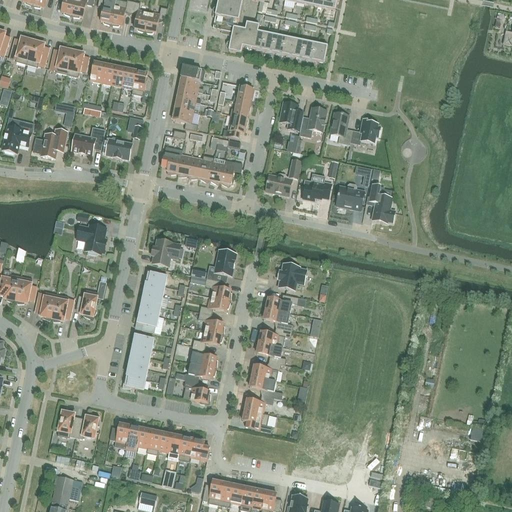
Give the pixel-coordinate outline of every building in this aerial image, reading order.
[(33,9),(35,0),(23,0),(23,4),(26,6),(31,8),(33,9)] [(35,0),(33,9),(35,9),(40,10),(44,10),(47,0),(35,0)] [(60,0),(65,1),(62,14),(65,16),(70,19),(72,19),(76,0),(60,0)] [(76,0),(72,19),(74,19),(79,20),(83,20),(86,7),(92,8),(94,0),(76,0)] [(111,28),(117,2),(108,0),(99,0),(97,9),(104,10),(101,24),(104,26),(109,27),(111,28)] [(242,11),(243,0),(219,0),(218,6),(242,11)] [(315,8),(316,0),(306,0),(305,6),(315,8)] [(325,10),(327,0),(316,0),(315,8),(325,10)] [(339,0),(327,0),(325,10),(335,12),(337,2),(339,2),(339,0)] [(125,15),(131,16),(134,4),(127,2),(127,4),(117,2),(111,28),(113,28),(119,29),(123,28),(125,15)] [(145,35),(149,15),(139,12),(140,5),(134,4),(131,16),(137,17),(135,31),(138,33),(143,34),(145,35)] [(232,38),(234,29),(238,30),(242,11),(218,6),(213,30),(225,33),(229,35),(229,37),(230,37),(231,38),(232,38)] [(159,17),(149,15),(145,35),(147,35),(153,36),(156,35),(159,22),(165,23),(168,11),(161,9),(159,17)] [(254,50),(258,33),(259,27),(255,26),(247,24),(245,31),(246,31),(242,48),(243,48),(254,50)] [(246,31),(238,30),(234,29),(232,38),(229,52),(241,55),(243,48),(242,48),(246,31)] [(0,57),(4,59),(10,42),(4,40),(6,35),(2,34),(3,33),(0,31),(0,57)] [(264,53),(268,35),(258,33),(254,50),(259,51),(259,53),(264,53)] [(274,55),(278,37),(268,35),(264,53),(269,54),(269,55),(274,55)] [(284,57),(288,39),(278,37),(274,55),(279,56),(279,57),(284,57)] [(294,59),(298,41),(288,39),(284,57),(289,58),(289,59),(294,59)] [(27,67),(34,42),(32,41),(32,40),(26,40),(25,41),(22,40),(21,45),(15,44),(10,60),(16,62),(16,64),(27,67)] [(36,42),(34,42),(27,67),(38,70),(39,68),(45,70),(49,53),(43,51),(45,47),(41,46),(42,44),(36,41),(36,42)] [(304,61),(308,43),(298,41),(294,59),(299,60),(299,61),(304,61)] [(314,63),(318,46),(308,43),(304,61),(309,62),(309,63),(314,64),(314,63)] [(328,48),(318,46),(314,63),(326,65),(328,59),(326,58),(328,48)] [(67,77),(73,52),(71,51),(71,50),(65,50),(65,52),(61,51),(60,56),(54,54),(50,71),(56,73),(56,75),(67,77)] [(75,52),(73,52),(67,77),(79,80),(79,78),(85,80),(89,63),(83,61),(84,56),(81,55),(81,54),(75,51),(75,52)] [(101,85),(106,65),(105,65),(105,67),(101,66),(102,64),(95,63),(91,83),(101,85)] [(112,87),(116,67),(116,69),(112,68),(112,66),(106,65),(101,85),(112,87)] [(123,89),(127,69),(126,69),(126,71),(122,70),(123,69),(116,67),(112,87),(123,89)] [(181,79),(180,80),(201,84),(201,83),(200,83),(202,73),(198,72),(198,69),(193,68),(192,71),(183,69),(181,76),(182,77),(182,79),(181,79)] [(132,96),(137,72),(137,73),(133,72),(133,71),(127,69),(123,89),(133,92),(132,96)] [(144,73),(137,72),(132,96),(143,99),(144,93),(150,94),(153,82),(147,80),(148,75),(144,75),(144,73)] [(11,80),(2,77),(0,82),(0,88),(8,91),(11,80)] [(226,78),(225,86),(237,88),(238,81),(226,78)] [(201,84),(180,80),(178,90),(198,94),(200,84),(201,84)] [(240,89),(238,99),(237,104),(251,107),(255,90),(244,88),(244,89),(240,89)] [(196,101),(198,94),(178,90),(176,101),(195,105),(200,106),(201,102),(196,101)] [(193,115),(195,105),(176,101),(174,111),(193,115)] [(248,121),(250,113),(251,107),(237,104),(234,118),(248,121)] [(287,131),(300,133),(304,115),(298,113),(299,108),(293,106),(292,105),(288,104),(286,105),(284,105),(280,124),(288,126),(287,131)] [(75,109),(65,107),(63,115),(73,118),(75,109)] [(100,119),(101,114),(96,113),(90,112),(90,111),(84,109),(83,116),(100,119)] [(303,122),(299,138),(311,140),(313,132),(323,134),(327,114),(312,110),(309,124),(303,122)] [(191,126),(193,115),(174,111),(172,118),(173,119),(173,122),(186,125),(184,131),(197,134),(198,127),(191,126)] [(353,133),(347,132),(349,118),(335,115),(330,136),(340,138),(338,145),(350,148),(353,133)] [(247,130),(248,125),(248,121),(234,118),(230,117),(226,139),(239,141),(241,135),(244,136),(245,129),(247,130)] [(378,129),(378,126),(371,125),(371,123),(363,121),(362,128),(364,129),(362,135),(353,133),(351,145),(360,147),(361,143),(374,146),(376,139),(379,140),(381,129),(378,129)] [(7,130),(2,152),(6,153),(5,155),(13,157),(15,156),(15,155),(17,156),(20,147),(28,149),(32,136),(33,130),(24,128),(25,126),(9,122),(7,130)] [(140,141),(142,129),(135,128),(133,140),(140,141)] [(101,152),(105,133),(93,130),(91,140),(76,137),(72,153),(79,155),(79,156),(85,157),(86,156),(93,158),(94,151),(101,152)] [(36,141),(33,155),(41,156),(41,158),(56,161),(57,153),(64,154),(65,149),(68,134),(56,132),(54,138),(45,136),(44,142),(36,141)] [(174,132),(173,139),(185,142),(186,135),(174,132)] [(133,146),(119,143),(118,141),(113,140),(111,141),(109,141),(106,158),(114,159),(114,160),(121,162),(122,161),(129,163),(133,146)] [(228,148),(228,149),(240,152),(241,145),(229,143),(228,148)] [(290,145),(288,153),(296,155),(297,148),(297,146),(292,145),(290,145)] [(178,176),(182,158),(183,152),(166,149),(164,159),(170,160),(167,174),(171,174),(171,177),(178,176)] [(188,179),(192,160),(182,158),(178,176),(181,176),(182,179),(188,179)] [(199,181),(204,158),(203,158),(203,162),(192,160),(188,179),(189,179),(189,178),(192,179),(192,181),(199,181)] [(210,183),(214,160),(204,158),(199,181),(205,184),(206,182),(209,182),(209,183),(210,183)] [(220,185),(225,163),(215,160),(214,160),(210,183),(216,186),(217,184),(220,184),(220,185)] [(360,168),(370,170),(371,163),(361,161),(360,168)] [(278,177),(278,179),(269,177),(266,194),(289,198),(293,180),(298,181),(302,164),(293,162),(289,181),(286,181),(287,179),(286,177),(280,176),(278,177)] [(235,165),(225,163),(220,185),(226,188),(228,186),(231,187),(235,169),(235,168),(235,165)] [(339,164),(331,163),(328,180),(335,181),(339,164)] [(303,193),(305,194),(303,201),(314,204),(315,201),(321,202),(322,200),(328,202),(332,186),(324,184),(324,186),(305,182),(303,193)] [(354,209),(361,211),(365,194),(356,192),(357,189),(356,187),(350,186),(348,187),(347,190),(340,189),(336,208),(353,212),(354,209)] [(370,200),(377,201),(372,222),(388,225),(388,224),(393,225),(396,213),(390,212),(393,200),(379,197),(381,188),(373,186),(370,200)] [(89,230),(80,228),(78,240),(87,242),(84,253),(88,254),(88,255),(97,257),(97,256),(101,256),(102,255),(104,255),(107,242),(104,241),(107,231),(90,227),(89,230)] [(181,247),(173,246),(173,245),(167,244),(167,242),(160,240),(159,242),(158,242),(156,250),(153,249),(152,257),(154,258),(153,266),(168,269),(170,260),(178,261),(181,247)] [(187,240),(186,248),(197,250),(198,242),(187,240)] [(207,281),(219,284),(225,285),(226,278),(231,279),(232,279),(232,278),(234,271),(234,270),(235,265),(235,264),(237,257),(237,256),(236,256),(220,253),(220,252),(219,252),(219,253),(216,270),(210,268),(207,281)] [(307,271),(284,266),(282,274),(279,273),(278,281),(281,282),(279,290),(295,293),(296,285),(304,287),(307,271)] [(2,282),(0,293),(0,294),(6,296),(5,301),(8,301),(8,303),(14,305),(14,304),(16,304),(21,279),(10,277),(10,273),(4,272),(2,282)] [(145,285),(165,289),(167,279),(155,276),(155,275),(148,272),(146,280),(147,281),(146,285),(145,285)] [(21,279),(16,304),(18,305),(18,306),(24,306),(24,305),(28,305),(29,300),(35,301),(37,289),(31,288),(32,281),(21,279)] [(218,290),(219,284),(207,281),(205,288),(212,289),(210,299),(231,304),(231,302),(232,296),(230,296),(231,292),(218,290)] [(163,299),(165,289),(145,285),(144,290),(145,291),(144,295),(143,295),(163,299)] [(328,291),(322,290),(319,304),(325,305),(328,291)] [(95,312),(98,295),(86,293),(85,299),(79,298),(76,310),(82,311),(81,316),(85,317),(85,318),(94,321),(97,313),(95,312)] [(52,322),(57,297),(46,295),(45,297),(39,295),(36,312),(42,313),(41,318),(44,319),(44,321),(50,323),(50,322),(52,322)] [(161,309),(163,299),(143,295),(142,300),(143,301),(142,305),(141,305),(161,309)] [(69,299),(57,297),(52,322),(54,323),(54,324),(60,324),(60,322),(64,323),(65,318),(71,319),(74,303),(68,301),(69,299)] [(264,309),(264,310),(290,316),(292,306),(298,307),(299,300),(283,297),(281,303),(268,300),(267,303),(266,303),(264,309)] [(230,305),(231,304),(210,299),(208,310),(201,308),(200,315),(212,317),(213,311),(227,314),(227,311),(229,311),(230,305)] [(159,319),(161,309),(141,305),(140,310),(141,311),(140,315),(139,314),(139,315),(159,319)] [(288,326),(290,316),(264,310),(264,312),(263,318),(264,318),(264,322),(277,324),(276,330),(292,334),(293,327),(288,326)] [(157,329),(159,319),(139,315),(138,320),(139,321),(138,325),(143,327),(142,333),(154,335),(156,329),(157,329)] [(211,323),(212,317),(200,315),(198,322),(205,323),(203,333),(224,337),(224,336),(225,330),(223,330),(224,326),(211,323)] [(321,324),(314,322),(312,330),(319,332),(321,324)] [(290,341),(292,334),(276,330),(274,337),(261,334),(261,337),(259,337),(257,343),(257,344),(283,350),(285,340),(290,341)] [(223,339),(224,337),(203,333),(201,344),(194,342),(193,349),(205,351),(206,345),(219,348),(220,344),(222,345),(223,339)] [(133,342),(132,348),(152,352),(154,342),(135,338),(134,343),(133,342)] [(311,338),(311,340),(315,347),(318,347),(319,339),(311,338)] [(281,360),(283,350),(257,344),(257,346),(256,352),(257,352),(257,356),(270,358),(269,364),(285,368),(286,361),(281,360)] [(150,362),(152,352),(132,348),(133,348),(132,353),(131,352),(130,358),(150,362)] [(204,357),(205,351),(193,349),(191,355),(193,356),(191,366),(217,371),(217,369),(218,364),(216,363),(217,360),(204,357)] [(148,372),(150,362),(130,358),(131,358),(130,362),(129,362),(128,368),(148,372)] [(285,368),(269,364),(267,370),(254,368),(253,371),(252,371),(250,376),(250,378),(276,383),(278,373),(280,374),(281,367),(285,368)] [(216,373),(217,371),(191,366),(188,376),(187,376),(186,382),(198,385),(199,379),(213,382),(213,378),(215,378),(216,373)] [(146,382),(148,372),(128,368),(129,368),(128,372),(127,372),(126,378),(146,382)] [(438,382),(438,374),(430,373),(429,382),(438,382)] [(144,392),(146,382),(126,378),(127,378),(126,382),(125,382),(123,391),(131,391),(131,390),(144,392)] [(274,394),(276,383),(250,378),(250,380),(249,385),(250,386),(250,389),(263,392),(262,398),(282,402),(283,396),(274,394)] [(200,391),(198,385),(186,382),(184,389),(186,389),(183,400),(201,404),(201,406),(210,407),(211,397),(209,397),(210,394),(200,391)] [(282,402),(262,398),(261,404),(247,401),(246,405),(245,404),(243,410),(243,412),(263,416),(265,406),(273,407),(274,401),(282,402)] [(76,440),(80,423),(74,422),(75,416),(71,416),(72,414),(63,411),(60,418),(61,419),(57,438),(70,441),(70,439),(76,440)] [(263,416),(243,412),(243,413),(242,419),(243,420),(243,423),(245,424),(244,430),(271,435),(272,429),(267,428),(269,417),(263,416)] [(86,424),(80,423),(76,440),(83,441),(83,438),(95,441),(98,426),(99,426),(100,418),(91,418),(90,420),(87,419),(86,424)] [(126,446),(130,426),(124,425),(124,427),(120,426),(119,431),(112,430),(110,442),(116,443),(116,444),(126,446)] [(136,453),(141,430),(137,429),(137,428),(130,426),(126,446),(125,451),(136,453)] [(147,450),(152,431),(146,429),(145,431),(141,430),(136,453),(137,453),(138,448),(147,450)] [(158,458),(159,453),(163,435),(158,434),(159,432),(152,431),(147,450),(146,455),(158,458)] [(169,455),(173,435),(167,434),(166,435),(163,435),(159,453),(169,455)] [(179,457),(183,439),(179,438),(180,436),(173,435),(169,455),(179,457)] [(189,464),(190,459),(195,440),(188,438),(187,440),(183,439),(179,457),(178,462),(189,464)] [(201,441),(195,440),(190,459),(201,462),(201,461),(207,462),(210,450),(204,449),(205,443),(200,442),(201,441)] [(131,471),(129,480),(138,483),(139,482),(140,473),(138,473),(132,472),(131,471)] [(172,489),(175,475),(169,474),(168,480),(163,479),(162,486),(166,487),(172,489)] [(69,501),(78,503),(82,482),(58,477),(50,511),(66,511),(67,510),(69,501)] [(219,508),(224,483),(218,482),(217,483),(213,482),(212,488),(206,486),(202,503),(208,504),(208,506),(219,508)] [(229,510),(234,487),(230,486),(230,484),(224,483),(219,508),(229,510)] [(240,511),(245,487),(239,486),(238,488),(234,487),(229,510),(230,510),(231,505),(241,507),(239,511),(240,511)] [(251,511),(255,491),(251,490),(252,489),(245,487),(240,511),(251,511)] [(262,511),(265,499),(266,493),(266,492),(260,490),(260,492),(255,491),(251,511),(252,510),(262,511),(261,511),(262,511)] [(277,496),(266,493),(265,499),(262,511),(279,511),(282,502),(276,501),(277,496)] [(142,495),(139,504),(155,508),(157,498),(142,495)] [(288,509),(287,511),(307,511),(309,507),(307,507),(308,501),(293,497),(290,509),(288,509)] [(440,510),(441,504),(430,501),(428,508),(440,510)]
